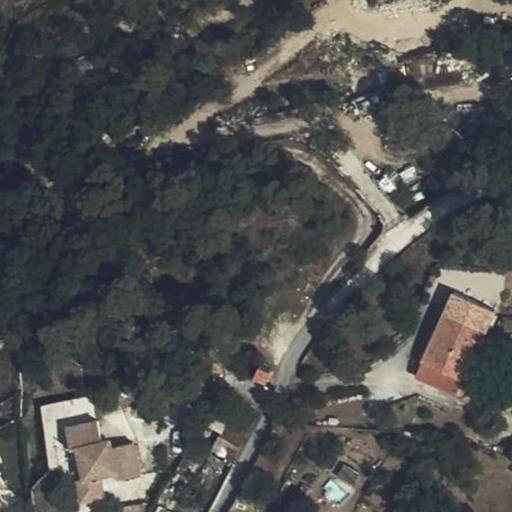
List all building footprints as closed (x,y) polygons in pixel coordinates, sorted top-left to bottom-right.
[(445,310),(481,330),(489,317),(453,296),(445,310)] [(452,380),(481,330),(445,310),(415,357),(452,380)] [(443,393),(452,380),(415,357),(406,371),(443,393)] [(281,368),(266,361),(260,372),(275,380),(281,368)] [(201,458),(224,469),(242,430),(219,419),(201,458)] [(59,427),(59,445),(74,444),(90,440),(89,425),(59,427)] [(74,444),(59,445),(59,449),(67,449),(71,479),(63,480),(65,502),(87,500),(86,478),(102,477),(104,485),(126,482),(121,450),(91,454),(90,440),(74,444)] [(0,501),(5,498),(0,490),(0,484),(19,472),(0,442),(0,501)]
